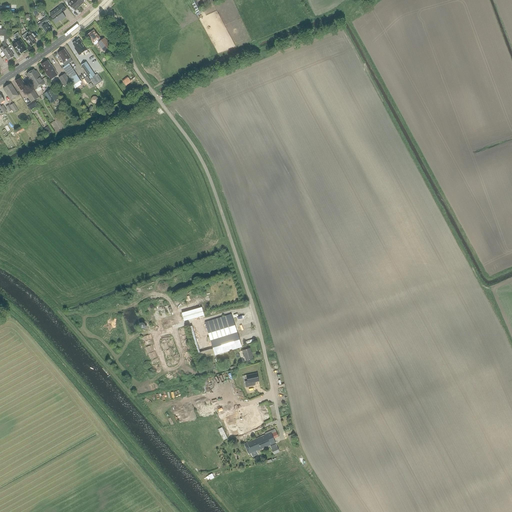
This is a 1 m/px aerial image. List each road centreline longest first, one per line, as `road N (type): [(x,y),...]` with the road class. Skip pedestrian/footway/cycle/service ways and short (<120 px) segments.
road 1 (residential): [(278,422),(252,304),(206,169),(132,64),(124,31),(105,3)]
road 2 (primary): [(0,81),(105,3)]
